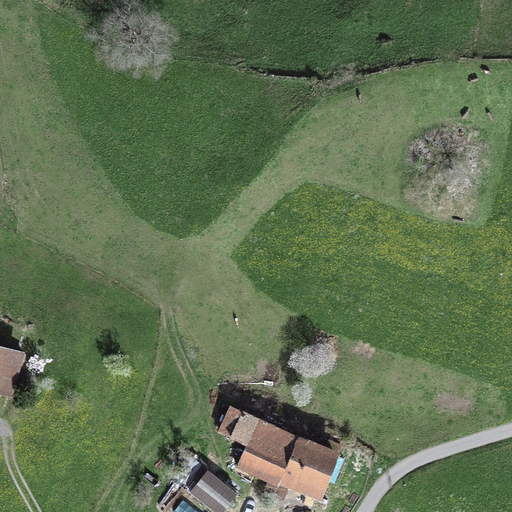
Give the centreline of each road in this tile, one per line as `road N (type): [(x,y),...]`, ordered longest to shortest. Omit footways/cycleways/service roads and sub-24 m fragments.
road 1 (residential): [(367,511),(405,467),(511,430)]
road 2 (motorway): [(0,450),(153,511)]
road 3 (track): [(52,198),(18,157),(0,68)]
